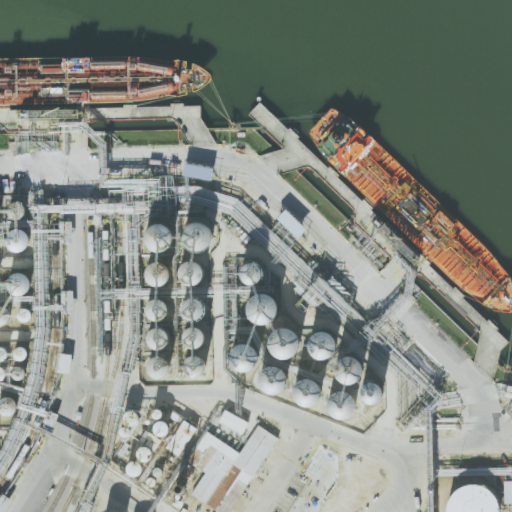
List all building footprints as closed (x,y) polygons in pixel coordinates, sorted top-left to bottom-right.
[(183,175),(211,180),(213,168),(185,163),(183,175)] [(29,211),(27,215),(23,216),(19,216),(16,215),(13,211),(12,208),(13,204),(16,201),(19,199),(23,199),(27,201),(29,204),(30,208),(29,211)] [(278,218),(298,238),(306,229),(285,210),(278,218)] [(217,237),(214,242),(208,244),(202,244),(196,242),(193,237),(191,231),(193,225),(196,220),(202,218),(208,218),(214,220),(217,225),(219,231),(217,237)] [(178,238),(174,243),(169,245),(163,245),(157,243),(153,238),(152,232),(153,226),(157,221),(163,219),(169,219),(174,221),(178,226),(179,232),(178,238)] [(32,241),(28,245),(24,247),(19,247),(15,245),(11,241),(10,236),(11,231),(15,228),(19,225),(24,225),(28,228),(32,231),(33,236),(32,241)] [(175,272),(172,276),(167,279),(162,279),(157,276),(154,272),(153,267),(154,262),(157,258),(162,256),(167,256),(172,258),(175,262),(176,267),(175,272)] [(209,272),(205,277),(201,279),(196,279),(191,277),(188,272),(187,267),(188,262),(191,258),(196,256),(201,256),(205,258),(209,262),(210,267),(209,272)] [(238,272),(240,274),(243,276),(246,276),(249,276),(251,274),(253,272),(254,269),(254,266),(254,263),(252,261),(249,259),(247,258),(244,259),(241,260),(239,261),(237,264),(237,266),(237,269),(238,272)] [(34,286),(31,290),(26,292),(21,292),(17,290),(14,286),(12,281),(14,276),(17,272),(21,270),(26,270),(31,272),(34,276),(35,281),(34,286)] [(241,307),(243,311),(246,315),(250,317),(254,318),(259,317),(263,315),(266,311),(268,307),(268,302),(267,298),(264,294),(261,292),(256,290),(252,290),(248,292),(244,294),(242,298),(240,302),(241,307)] [(210,308),(207,312),(202,314),(197,314),(192,312),(189,308),(188,303),(189,298),(192,294),(197,292),(202,292),(207,294),(210,298),(211,303),(210,308)] [(174,309),(171,313),(166,316),(161,316),(156,313),(153,309),(152,304),(153,299),(156,295),(161,293),(166,293),(171,295),(174,299),(175,304),(174,309)] [(13,317),(11,320),(7,322),(3,322),(0,320),(0,305),(3,304),(7,304),(11,306),(13,309),(14,313),(13,317)] [(35,317),(33,319),(30,321),(27,321),(24,319),(22,317),(21,314),(22,311),(24,308),(27,307),(30,307),(33,308),(35,311),(36,314),(35,317)] [(211,337),(208,341),(203,343),(198,343),(193,341),(190,337),(189,332),(190,327),(193,323),(198,321),(203,321),(208,323),(211,327),(212,332),(211,337)] [(175,338),(172,342),(168,344),(162,344),(158,342),(155,338),(153,333),(155,328),(158,324),(162,322),(168,322),(172,324),(175,328),(177,333),(175,338)] [(268,344),(270,346),(274,348),(277,348),(281,347),(284,345),(286,342),(288,339),(288,335),(286,332),(284,329),(281,327),(278,326),(274,326),(271,328),(268,330),(266,333),(265,337),(266,341),(268,344)] [(309,350),(313,352),(317,353),(321,353),(325,351),(328,348),(330,344),(330,339),(329,335),(327,331),(323,329),(319,327),(315,328),(311,329),(308,331),(306,335),(304,339),(305,343),(306,347),(309,350)] [(234,364),(237,365),(241,365),(244,363),(247,361),(249,358),(250,355),(250,351),(249,348),(246,345),(243,343),(239,342),(236,343),(232,345),(230,347),(228,351),(228,355),(229,358),(231,361),(234,364)] [(11,355),(9,357),(6,358),(4,358),(1,357),(0,356),(0,348),(1,347),(4,346),(6,346),(9,347),(11,349),(11,352),(11,355)] [(31,355),(29,357),(26,358),(24,358),(21,357),(19,355),(19,352),(19,349),(21,347),(24,346),(26,346),(29,347),(31,349),(31,352),(31,355)] [(211,366),(208,370),(204,372),(198,372),(194,370),(190,366),(189,361),(190,356),(194,352),(198,350),(204,350),(208,352),(211,356),(213,361),(211,366)] [(175,368),(172,372),(167,374),(162,374),(158,372),(154,368),(153,363),(154,358),(158,354),(162,351),(167,351),(172,354),(175,358),(176,363),(175,368)] [(72,355),(60,354),(59,372),(70,373),(72,355)] [(332,370),(334,374),(337,376),(341,377),(345,377),(348,376),(351,373),(353,370),(354,366),(353,362),(351,359),(348,356),(345,355),(342,355),(339,356),(336,357),(333,360),(332,363),(331,367),(332,370)] [(263,383),(266,385),(269,385),(272,385),(275,383),(278,381),(279,378),(279,374),(278,371),(276,368),(274,366),(271,365),(267,365),(264,366),(261,368),(260,371),(259,375),(259,378),(261,381),(263,383)] [(9,375),(7,377),(5,379),(2,379),(0,377),(0,367),(2,366),(5,366),(7,367),(9,370),(10,372),(9,375)] [(29,374),(27,377),(25,378),(22,378),(19,377),(17,374),(17,372),(17,369),(19,367),(22,366),(25,366),(27,367),(29,369),(29,372),(29,374)] [(289,395),(293,397),(297,398),(301,397),(305,395),(307,392),(309,389),(309,384),(308,380),(306,377),(302,375),(299,374),(295,374),(292,375),(289,377),(287,380),(285,384),(285,388),(287,392),(289,395)] [(359,391),(361,393),(363,395),(365,396),(368,396),(370,395),(372,393),(374,391),(374,388),(374,386),(373,383),(371,382),(369,381),(366,380),(364,381),(362,382),(360,384),(359,386),(359,388),(359,391)] [(329,409),(332,412),(335,413),(339,414),(342,413),(346,411),(348,408),(349,404),(349,400),(347,397),(345,394),(342,392),(339,391),(335,392),(332,393),(329,396),(328,399),(327,402),(327,406),(329,409)] [(21,408),(18,411),(15,412),(11,412),(7,411),(5,408),(4,404),(5,400),(7,397),(11,395),(15,395),(18,397),(21,400),(21,404),(21,408)] [(142,420),(140,423),(137,424),(133,424),(130,423),(128,420),(127,416),(128,413),(130,410),(133,409),(137,409),(140,410),(142,413),(143,416),(142,420)] [(173,430),(171,433),(168,435),(164,435),(161,433),(159,430),(158,427),(159,423),(161,421),(164,419),(168,419),(171,421),(173,423),(174,427),(173,430)] [(183,455),(172,447),(190,420),(201,427),(183,455)] [(232,511),(220,511),(195,495),(209,473),(191,461),(210,432),(243,454),(263,425),(282,438),(232,511)] [(322,511),(292,511),(314,480),(304,473),(324,443),(344,457),(343,482),(322,511)] [(156,456),(154,458),(151,460),(147,460),(144,458),(142,456),(141,452),(142,449),(144,446),(147,445),(151,445),(154,446),(156,449),(157,452),(156,456)] [(146,470),(144,473),(141,475),(137,475),(134,473),(132,470),(131,467),(132,463),(134,461),(137,459),(141,459),(144,461),(146,463),(147,467),(146,470)] [(504,511),(453,511),(453,509),(455,497),(463,488),(473,483),(485,483),(495,488),(502,497),(505,509),(504,511)]
